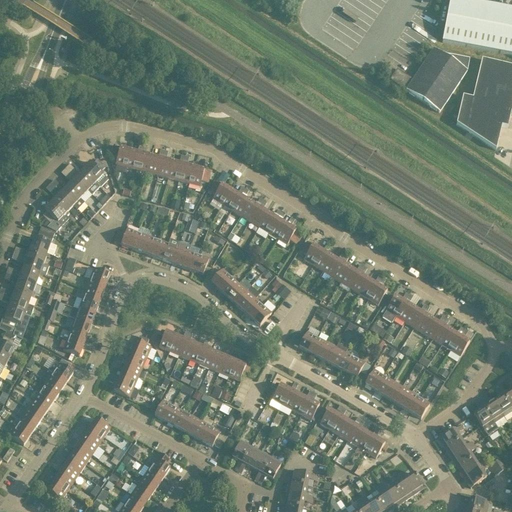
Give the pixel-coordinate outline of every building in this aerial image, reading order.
[(450,0),(442,44),(484,51),(511,56),(511,10),(455,0),(450,0)] [(399,39),(396,44),(419,59),(422,54),(399,39)] [(434,50),(406,92),(439,114),(467,72),(469,60),(447,56),(446,58),(434,50)] [(463,99),(456,126),(496,152),(502,129),(508,130),(511,110),(511,68),(481,62),(472,101),(463,99)] [(397,70),(390,81),(404,91),(411,80),(397,70)] [(115,166),(126,169),(130,152),(113,148),(110,159),(116,161),(115,166)] [(130,152),(126,169),(136,172),(141,155),(130,152)] [(151,158),(141,155),(136,172),(147,174),(151,158)] [(157,177),(162,160),(151,158),(147,174),(157,177)] [(162,160),(157,177),(168,180),(172,163),(162,160)] [(82,172),(99,189),(107,181),(104,177),(100,174),(103,171),(104,170),(96,162),(92,166),(90,164),(82,172)] [(183,166),(172,163),(168,180),(178,183),(183,166)] [(65,170),(92,197),(99,189),(82,172),(79,175),(69,166),(65,170)] [(193,169),(183,166),(178,183),(189,185),(193,169)] [(193,169),(189,185),(199,188),(201,183),(208,185),(211,174),(204,172),(193,169)] [(92,197),(65,170),(61,175),(70,184),(67,188),(84,204),(82,202),(84,200),(82,198),(87,193),(92,197)] [(50,186),(77,212),(84,204),(67,188),(64,191),(54,181),(50,186)] [(222,206),(231,192),(221,186),(215,182),(209,193),(215,196),(212,201),(222,206)] [(52,203),(65,216),(72,208),(77,212),(50,186),(46,190),(55,200),(52,203)] [(231,212),(240,198),(231,192),(222,206),(231,212)] [(99,204),(103,207),(110,199),(106,196),(99,204)] [(240,198),(231,212),(240,218),(249,203),(240,198)] [(190,201),(186,200),(182,212),(191,215),(193,207),(189,206),(190,201)] [(57,224),(65,216),(52,203),(44,211),(47,213),(42,218),(50,225),(55,221),(57,224)] [(249,224),(259,209),(249,203),(240,218),(249,224)] [(259,209),(249,224),(259,230),(268,215),(259,209)] [(92,211),(87,216),(92,220),(96,216),(92,211)] [(268,235),(277,221),(268,215),(259,230),(268,235)] [(82,219),(79,223),(83,227),(87,223),(82,219)] [(61,228),(57,224),(55,221),(50,225),(46,229),(56,234),(61,228)] [(277,221),(268,235),(277,241),(286,226),(277,221)] [(198,224),(192,222),(188,233),(194,235),(198,224)] [(296,232),(286,226),(277,241),(286,247),(289,242),(295,246),(302,236),(295,232),(296,232)] [(30,249),(49,257),(49,256),(52,257),(56,247),(51,245),(55,234),(52,233),(40,228),(37,240),(34,239),(30,249)] [(137,234),(127,230),(125,234),(118,232),(113,244),(131,250),(137,234)] [(137,234),(131,250),(141,254),(147,238),(137,234)] [(236,246),(239,240),(230,235),(227,240),(236,246)] [(147,238),(141,254),(152,258),(158,242),(147,238)] [(225,243),(216,238),(213,242),(222,247),(225,243)] [(158,242),(152,258),(162,262),(168,245),(158,242)] [(311,266),(321,252),(313,247),(312,247),(306,243),(300,253),(306,257),(303,261),(311,266)] [(168,245),(162,262),(172,265),(178,249),(168,245)] [(251,256),(255,256),(257,254),(258,251),(255,248),(252,248),(250,250),(249,253),(251,256)] [(43,265),(46,258),(48,259),(49,257),(30,249),(28,254),(15,249),(13,255),(49,268),(43,265)] [(178,249),(172,265),(182,269),(188,253),(178,249)] [(320,272),(330,257),(321,252),(311,266),(320,272)] [(188,253),(182,269),(192,273),(198,256),(188,253)] [(22,270),(42,277),(45,278),(49,268),(13,255),(11,261),(24,265),(22,270)] [(198,256),(192,273),(203,277),(209,260),(198,256)] [(331,279),(340,264),(330,257),(320,272),(331,279)] [(69,273),(71,269),(73,270),(76,261),(69,259),(67,264),(65,271),(69,273)] [(340,264),(331,279),(340,284),(350,270),(340,264)] [(6,275),(36,286),(38,279),(41,280),(42,277),(22,270),(21,274),(8,269),(6,275)] [(89,281),(106,287),(110,276),(93,270),(89,281)] [(350,270),(340,284),(350,290),(359,275),(350,270)] [(219,291),(230,278),(222,271),(211,284),(219,291)] [(267,280),(270,276),(265,272),(262,276),(267,280)] [(15,290),(34,297),(35,294),(33,293),(36,286),(6,275),(4,281),(17,286),(15,290)] [(359,275),(350,290),(359,296),(368,281),(359,275)] [(230,278),(219,291),(227,299),(238,286),(230,278)] [(86,291),(102,297),(106,287),(89,281),(86,291)] [(368,301),(377,287),(368,281),(359,296),(368,301)] [(274,295),(275,294),(277,291),(281,287),(275,282),(272,286),(275,288),(273,289),(271,292),(274,295)] [(238,286),(227,299),(235,306),(246,293),(238,286)] [(281,287),(277,291),(286,298),(290,293),(282,286),(281,287)] [(387,293),(377,287),(368,301),(377,307),(387,293)] [(28,306),(31,299),(33,300),(34,297),(15,290),(13,294),(1,290),(0,291),(0,295),(34,308),(28,306)] [(102,297),(86,291),(82,301),(98,307),(102,297)] [(254,300),(254,299),(246,293),(235,306),(243,313),(254,300)] [(7,310),(24,316),(30,318),(34,308),(0,295),(0,302),(9,306),(7,310)] [(55,295),(52,301),(59,304),(61,298),(55,295)] [(391,325),(404,304),(395,298),(382,319),(391,325)] [(254,300),(243,313),(251,320),(263,307),(254,300)] [(49,312),(50,312),(55,314),(56,311),(59,304),(52,301),(50,308),(50,309),(49,312)] [(78,311),(94,317),(98,307),(82,301),(78,311)] [(404,304),(391,325),(395,318),(404,324),(414,309),(404,304)] [(263,307),(251,320),(259,328),(271,315),(263,307)] [(414,309),(404,324),(413,330),(423,315),(414,309)] [(30,318),(24,316),(7,310),(4,321),(2,320),(0,325),(0,331),(6,334),(21,340),(22,341),(30,318)] [(323,310),(319,318),(326,322),(330,314),(323,310)] [(74,321),(90,327),(94,317),(78,311),(74,321)] [(50,323),(53,324),(56,315),(55,314),(50,312),(46,322),(50,323)] [(423,315),(413,330),(423,335),(432,321),(423,315)] [(70,331),(87,337),(90,327),(74,321),(70,331)] [(432,321),(423,335),(432,341),(441,326),(432,321)] [(355,328),(349,324),(346,330),(352,333),(355,328)] [(441,326),(432,341),(441,347),(450,332),(441,326)] [(356,335),(361,337),(364,332),(358,329),(356,335)] [(67,341),(83,348),(87,337),(70,331),(67,341)] [(377,337),(382,340),(384,336),(386,334),(381,331),(379,333),(377,337)] [(169,354),(176,338),(165,333),(161,332),(159,337),(163,339),(158,349),(169,354)] [(450,332),(441,347),(450,353),(459,338),(450,332)] [(6,334),(3,338),(1,344),(0,343),(0,355),(9,360),(14,350),(11,349),(13,343),(14,342),(19,344),(21,340),(6,334)] [(292,346),(298,349),(308,354),(316,339),(307,334),(304,339),(298,336),(292,346)] [(386,336),(383,341),(389,345),(392,340),(393,340),(386,336)] [(179,358),(186,342),(176,338),(169,354),(179,358)] [(459,338),(450,353),(460,359),(469,344),(459,338)] [(130,353),(146,360),(151,349),(141,345),(142,341),(137,339),(135,343),(130,353)] [(316,339),(308,354),(318,359),(326,344),(316,339)] [(83,348),(67,341),(63,352),(79,358),(83,348)] [(380,353),(385,345),(379,341),(374,349),(380,353)] [(186,342),(179,358),(189,362),(195,346),(186,342)] [(326,344),(318,359),(327,365),(338,345),(335,349),(326,344)] [(338,345),(327,365),(337,370),(347,350),(338,345)] [(195,346),(189,362),(199,366),(205,350),(195,346)] [(40,357),(43,351),(37,348),(37,349),(34,354),(40,357)] [(402,353),(408,357),(412,352),(405,348),(402,353)] [(205,350),(199,366),(208,370),(215,355),(205,350)] [(347,350),(337,370),(346,375),(355,359),(345,354),(348,350),(347,350)] [(126,363),(142,370),(146,360),(130,353),(126,363)] [(0,367),(4,370),(9,360),(0,355),(0,367)] [(215,355),(208,370),(218,375),(225,359),(215,355)] [(225,359),(218,375),(228,379),(235,363),(225,359)] [(365,365),(355,359),(346,375),(356,380),(365,365)] [(27,367),(31,370),(35,363),(31,360),(27,367)] [(61,360),(58,364),(66,370),(69,365),(61,360)] [(73,375),(58,365),(54,362),(48,372),(52,375),(66,384),(73,375)] [(122,373),(138,380),(142,370),(126,363),(122,373)] [(235,363),(228,379),(239,383),(243,373),(247,375),(249,369),(245,368),(245,367),(235,363)] [(9,373),(4,370),(0,367),(0,379),(4,382),(9,373)] [(441,369),(437,375),(445,380),(449,374),(441,369)] [(374,392),(383,377),(373,371),(364,386),(374,392)] [(117,383),(133,390),(138,380),(122,373),(117,383)] [(46,383),(60,393),(66,384),(52,375),(46,383)] [(383,398),(392,383),(383,377),(374,392),(383,398)] [(197,391),(201,381),(194,378),(190,387),(197,391)] [(21,380),(18,385),(24,389),(27,384),(21,380)] [(60,393),(46,383),(40,392),(54,402),(60,393)] [(113,393),(129,400),(133,390),(117,383),(113,393)] [(392,383),(383,398),(392,403),(401,389),(392,383)] [(277,392),(272,402),(282,407),(290,392),(280,386),(280,387),(276,385),(273,390),(277,392)] [(193,392),(183,387),(180,392),(190,398),(193,392)] [(402,409),(411,394),(401,389),(392,403),(402,409)] [(505,395),(502,397),(511,412),(511,391),(505,395)] [(34,401),(48,411),(54,402),(40,392),(34,401)] [(290,392),(282,407),(291,412),(299,397),(290,392)] [(203,397),(195,393),(193,397),(200,401),(203,397)] [(227,403),(230,396),(223,393),(221,400),(227,403)] [(411,394),(402,409),(411,415),(420,400),(411,394)] [(499,399),(493,403),(493,404),(503,419),(511,412),(502,397),(501,395),(497,397),(499,399)] [(299,397),(291,412),(301,417),(309,402),(299,397)] [(420,400),(411,415),(420,420),(429,406),(420,400)] [(27,410),(42,420),(48,411),(34,401),(27,410)] [(164,423),(172,407),(162,402),(154,417),(164,423)] [(309,402),(301,417),(311,422),(314,423),(320,411),(317,410),(319,407),(309,402)] [(486,407),(483,410),(493,425),(497,431),(507,424),(503,419),(493,404),(493,403),(486,407)] [(16,416),(36,429),(42,420),(27,410),(22,407),(16,416)] [(172,407),(164,423),(173,428),(182,413),(172,407)] [(249,420),(255,423),(262,411),(256,408),(249,420)] [(474,416),(473,416),(473,417),(483,432),(487,437),(488,438),(491,435),(497,431),(493,425),(483,410),(482,408),(481,408),(478,410),(480,412),(474,416)] [(328,411),(319,426),(329,432),(338,417),(328,411)] [(182,413),(173,428),(183,433),(191,418),(182,413)] [(229,413),(223,425),(230,429),(236,417),(229,413)] [(36,429),(16,416),(10,424),(15,428),(30,438),(36,429)] [(338,417),(329,432),(338,437),(347,422),(338,417)] [(191,418),(183,433),(192,438),(201,423),(191,418)] [(89,430),(104,440),(110,430),(96,420),(89,430)] [(211,420),(207,427),(201,423),(192,438),(202,443),(210,428),(214,421),(211,420)] [(347,422),(338,437),(347,443),(356,428),(347,422)] [(30,438),(15,428),(9,437),(23,447),(30,438)] [(210,428),(202,443),(212,449),(220,433),(210,428)] [(356,428),(347,443),(357,449),(366,434),(356,428)] [(83,439),(98,448),(104,440),(89,430),(83,439)] [(454,431),(438,442),(445,451),(460,441),(456,435),(454,431)] [(357,449),(366,454),(375,439),(366,434),(357,449)] [(290,437),(288,440),(296,445),(298,442),(298,441),(298,440),(298,439),(298,438),(298,437),(297,436),(296,436),(296,435),(295,435),(294,435),(293,435),(292,435),(292,436),(291,436),(290,437)] [(77,448),(92,457),(98,448),(83,439),(77,448)] [(375,439),(366,454),(375,460),(381,451),(385,453),(388,448),(384,445),(375,439)] [(460,441),(445,451),(451,461),(467,451),(465,448),(460,441)] [(240,443),(231,459),(238,463),(242,465),(251,448),(240,443)] [(289,443),(286,448),(293,451),(295,446),(289,443)] [(71,457),(85,466),(92,457),(77,448),(71,457)] [(251,448),(242,465),(245,467),(252,470),(261,454),(251,448)] [(7,464),(14,453),(10,450),(2,461),(7,464)] [(115,457),(114,459),(119,463),(120,462),(125,454),(119,450),(118,452),(115,457)] [(467,451),(451,461),(457,470),(473,460),(469,454),(467,451)] [(252,470),(259,474),(262,476),(271,459),(261,454),(252,470)] [(159,455),(155,461),(149,470),(163,480),(169,471),(166,468),(170,463),(159,455)] [(65,465),(79,475),(85,466),(71,457),(65,465)] [(127,467),(131,461),(126,457),(122,463),(127,467)] [(271,459),(262,476),(265,477),(272,481),(281,465),(271,459)] [(473,460),(457,470),(464,480),(479,470),(477,466),(473,460)] [(492,467),(488,470),(493,478),(505,471),(502,465),(498,460),(491,465),(492,467)] [(125,467),(121,464),(115,473),(120,476),(125,467)] [(59,474),(73,484),(79,475),(65,465),(59,474)] [(143,479),(157,488),(163,480),(149,470),(143,479)] [(479,470),(464,480),(470,490),(471,490),(486,480),(481,473),(479,470)] [(291,473),(288,485),(307,488),(308,481),(316,483),(317,478),(291,473)] [(53,483),(67,493),(73,484),(59,474),(53,483)] [(406,479),(403,482),(413,497),(423,491),(413,475),(406,479)] [(114,486),(118,481),(111,476),(111,477),(108,482),(114,486)] [(137,488),(151,497),(157,488),(143,479),(137,488)] [(400,484),(393,488),(404,503),(413,497),(403,482),(400,484)] [(67,493),(53,483),(47,492),(61,502),(67,493)] [(95,497),(99,488),(92,484),(88,493),(95,497)] [(288,485),(286,496),(304,500),(305,496),(307,488),(288,485)] [(130,497),(145,507),(151,497),(137,488),(130,497)] [(387,492),(384,494),(394,510),(404,503),(393,488),(387,492)] [(103,491),(97,500),(102,504),(108,494),(103,491)] [(381,496),(374,501),(382,511),(390,511),(394,510),(384,494),(381,496)] [(286,496),(284,507),(302,511),(303,503),(304,500),(286,496)] [(124,506),(133,511),(141,511),(145,507),(130,497),(124,506)] [(466,508),(466,511),(467,511),(486,511),(488,504),(470,500),(468,508),(466,508)] [(368,505),(365,507),(368,511),(382,511),(374,501),(368,505)] [(97,510),(101,505),(96,502),(94,505),(92,507),(97,510)]
